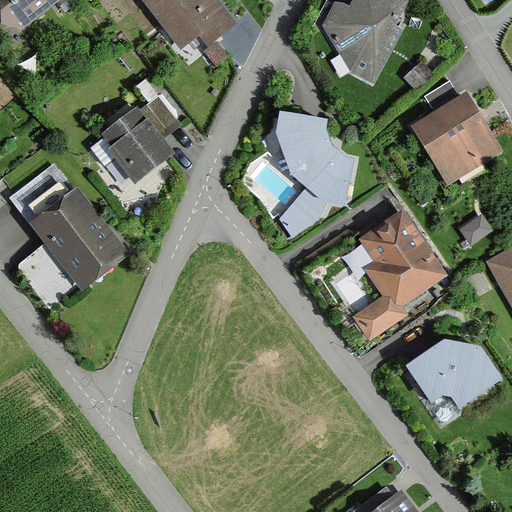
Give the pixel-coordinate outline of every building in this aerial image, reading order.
[(0,0),(0,2),(4,7),(0,10),(0,11),(0,25),(14,29),(18,26),(51,0),(0,0)] [(210,0),(209,0),(204,4),(200,0),(148,0),(145,3),(179,47),(209,24),(217,35),(230,25),(210,0)] [(354,0),(347,14),(324,1),(310,28),(323,35),(325,30),(340,55),(348,50),(371,63),(404,3),(397,0),(354,0)] [(214,66),(224,58),(215,46),(205,54),(214,66)] [(419,65),(405,79),(415,90),(430,76),(419,65)] [(478,163),(497,152),(464,99),(459,101),(448,82),(422,98),(434,117),(414,129),(429,153),(433,150),(447,173),(474,156),(478,163)] [(102,167),(118,154),(137,178),(166,154),(158,143),(179,127),(156,97),(105,137),(106,137),(89,150),(102,167)] [(322,131),(323,123),(279,115),(275,135),(290,175),(306,189),(279,221),(291,238),(315,221),(333,183),(346,185),(350,162),(342,161),(328,148),(322,131)] [(84,282),(119,254),(51,168),(14,197),(62,258),(65,257),(84,282)] [(364,242),(389,278),(379,285),(388,298),(357,319),(369,336),(399,315),(393,307),(439,275),(399,218),(364,242)] [(511,253),(491,265),(511,301),(511,253)] [(477,350),(442,343),(405,368),(429,403),(440,396),(450,398),(457,409),(498,381),(477,350)] [(409,511),(398,496),(376,511),(409,511)]
